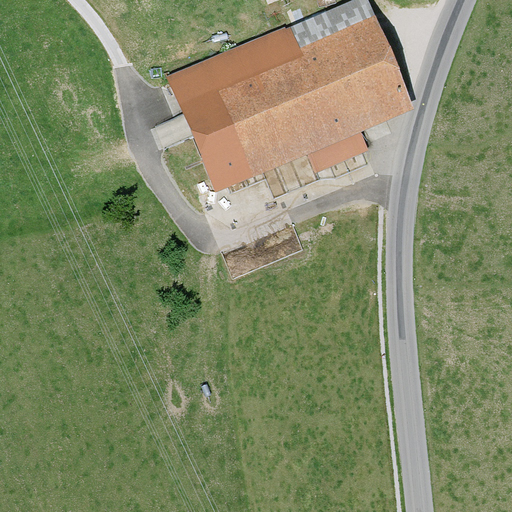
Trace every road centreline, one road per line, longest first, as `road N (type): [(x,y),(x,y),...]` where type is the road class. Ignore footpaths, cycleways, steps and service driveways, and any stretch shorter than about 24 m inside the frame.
road 1 (tertiary): [(465,0),(422,126),(405,208),(405,362),(419,511)]
road 2 (track): [(78,0),(125,62),(150,164),(197,221),(217,230),(408,183)]
